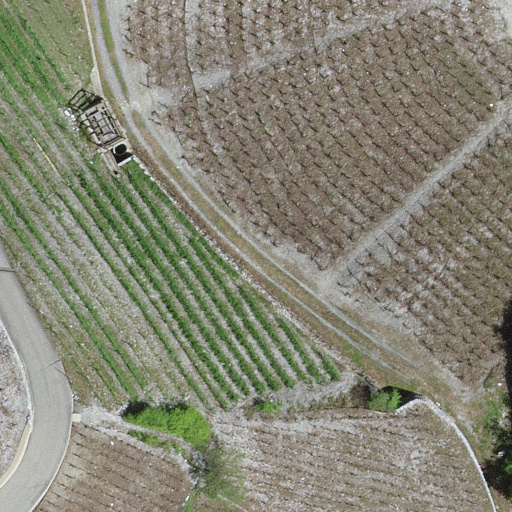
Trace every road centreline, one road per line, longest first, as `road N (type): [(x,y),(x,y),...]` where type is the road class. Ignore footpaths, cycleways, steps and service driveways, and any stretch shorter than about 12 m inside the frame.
road 1 (track): [(109,0),(118,66),(153,138),(216,221),(289,281),(436,376),(488,430),(511,496)]
road 2 (track): [(0,269),(50,379),(56,425),(37,486),(11,511)]
